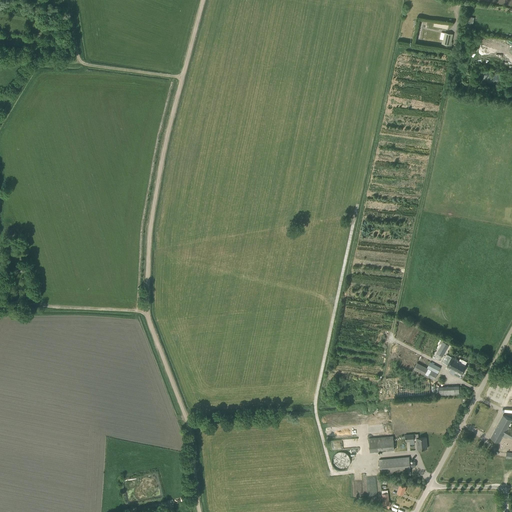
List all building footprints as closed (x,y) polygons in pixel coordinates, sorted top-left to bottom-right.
[(451,41),(453,34),(445,32),(443,40),(442,40),(442,43),(451,45),(452,42),(451,41)] [(444,342),(440,349),(445,352),(449,345),(444,342)] [(461,362),(457,359),(452,357),(447,365),(463,374),(466,366),(460,363),(461,362)] [(417,363),(414,369),(425,375),(428,368),(417,363)] [(431,371),(428,376),(434,380),(437,374),(431,371)] [(459,394),(459,386),(439,386),(440,394),(459,394)] [(511,429),(507,427),(511,419),(503,414),(491,437),(499,442),(503,436),(506,438),(508,436),(511,438),(511,430),(511,431),(511,430),(511,429)] [(394,449),(393,436),(369,438),(370,451),(394,449)] [(426,437),(421,438),(417,438),(418,449),(427,448),(426,443),(426,441),(426,437)] [(349,462),(349,460),(348,459),(348,458),(347,457),(345,455),(344,454),(343,454),(341,454),(340,454),(338,454),(337,455),(335,456),(334,457),(333,459),(333,460),(333,461),(333,463),(333,465),(334,466),(335,467),(336,468),(337,469),(339,470),(340,470),(342,470),(344,469),(345,469),(346,468),(347,467),(348,465),(349,463),(349,462)] [(409,457),(404,457),(379,460),(380,474),(405,472),(410,472),(410,467),(415,466),(415,461),(410,462),(409,457)] [(393,481),(391,486),(398,489),(397,492),(398,492),(403,494),(406,486),(401,484),(394,481),(393,481)] [(388,493),(382,494),(382,497),(383,506),(389,508),(391,502),(389,501),(388,496),(388,493)]
